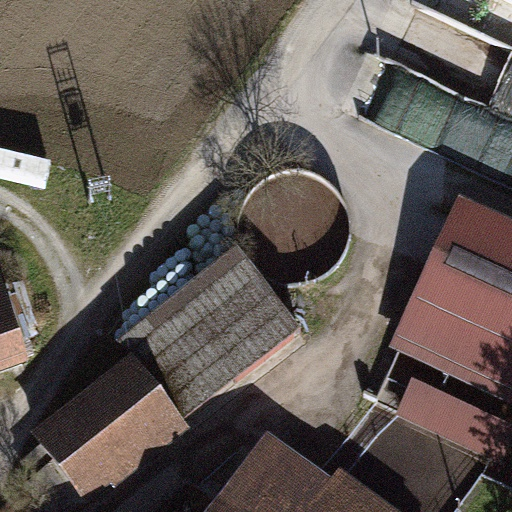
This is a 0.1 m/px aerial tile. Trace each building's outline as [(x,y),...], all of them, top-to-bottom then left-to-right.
[(511,182),(511,0),(446,0),(444,8),(416,0),(410,0),(381,112),(448,130),(457,98),(511,113),(493,177),(511,182)] [(511,227),(468,207),(399,351),(511,404),(511,227)] [(86,508),(89,511),(93,511),(308,341),(242,259),(129,349),(139,362),(36,445),(41,452),(86,508)] [(0,384),(31,374),(0,280),(0,384)] [(511,433),(416,387),(402,416),(506,466),(511,454),(511,433)] [(46,511),(83,511),(86,508),(41,452),(20,472),(37,484),(27,498),(46,511)] [(225,511),(383,511),(345,485),(326,511),(297,511),(296,511),(305,499),(257,466),(225,511)]
